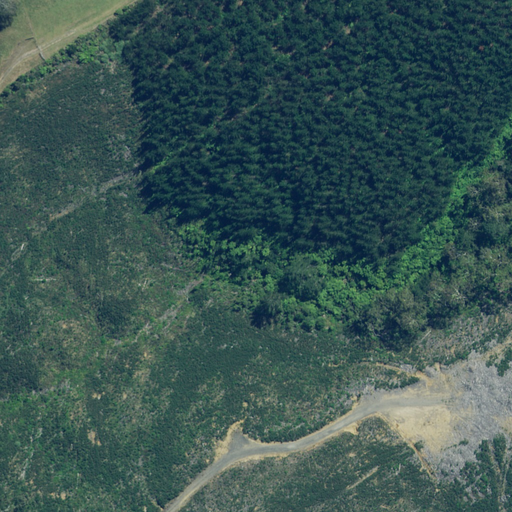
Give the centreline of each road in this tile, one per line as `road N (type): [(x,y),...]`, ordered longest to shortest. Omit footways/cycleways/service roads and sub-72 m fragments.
road 1 (track): [(126,511),(187,465),(339,438),(457,341)]
road 2 (track): [(113,0),(0,76)]
